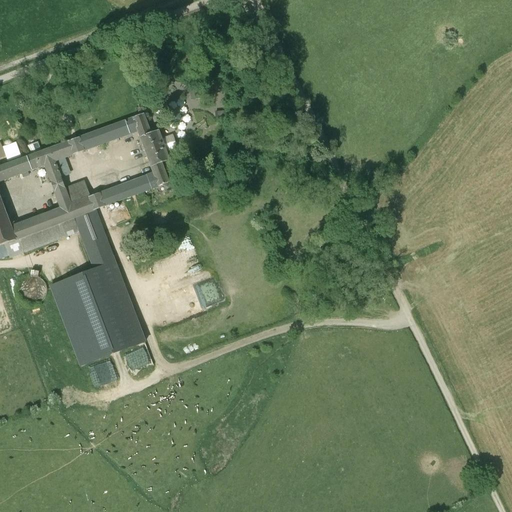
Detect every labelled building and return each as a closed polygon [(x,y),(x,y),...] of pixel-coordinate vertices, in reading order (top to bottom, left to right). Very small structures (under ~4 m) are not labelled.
[(221,81),(209,84),(212,95),(224,93),(221,81)] [(139,117),(126,122),(131,135),(137,132),(140,139),(151,134),(144,115),(139,117)] [(82,138),(78,139),(83,152),(131,135),(126,122),(82,138)] [(151,134),(140,139),(151,168),(162,163),(170,161),(166,151),(162,139),(159,131),(151,134)] [(172,136),(162,139),(166,151),(177,148),(174,142),(172,136)] [(73,141),(67,143),(72,156),(78,154),(83,152),(78,139),(73,141)] [(0,183),(44,167),(56,162),(65,159),(72,156),(67,143),(42,153),(38,143),(28,147),(32,157),(0,168),(0,183)] [(56,162),(62,178),(71,174),(65,159),(56,162)] [(56,162),(44,167),(52,188),(59,208),(72,204),(66,189),(64,184),(62,178),(56,162)] [(170,182),(162,163),(151,168),(153,173),(146,175),(151,189),(170,182)] [(146,175),(100,193),(105,207),(151,189),(146,175)] [(66,189),(72,204),(89,197),(83,182),(66,189)] [(72,204),(59,208),(10,227),(15,241),(72,220),(95,211),(99,209),(105,207),(100,193),(94,195),(89,197),(72,204)] [(0,200),(0,247),(15,241),(10,227),(0,200)] [(145,344),(95,211),(72,220),(77,233),(91,269),(50,285),(82,368),(145,344)] [(15,241),(0,247),(0,259),(8,257),(9,259),(77,233),(72,220),(15,241)] [(18,293),(20,298),(23,302),(27,304),(32,305),(37,304),(41,301),(44,297),(46,292),(45,286),(41,281),(37,278),(31,277),(25,279),(21,282),(19,287),(18,293)]
